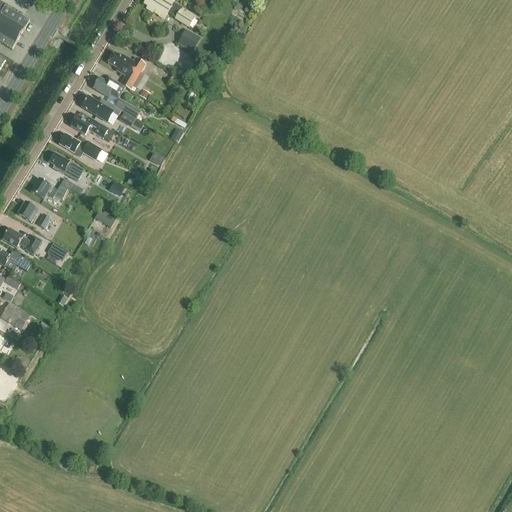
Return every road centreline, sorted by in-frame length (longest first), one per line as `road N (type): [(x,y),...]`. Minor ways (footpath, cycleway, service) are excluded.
road 1 (unclassified): [(0,209),(127,0)]
road 2 (secondary): [(0,113),(65,0)]
